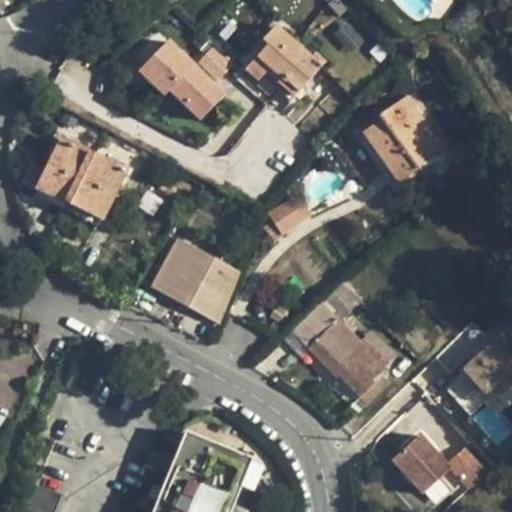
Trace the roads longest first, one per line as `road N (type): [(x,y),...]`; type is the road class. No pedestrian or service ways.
road 1 (residential): [(77,316),(114,321),(281,409),(327,476),(328,511)]
road 2 (residential): [(0,195),(9,233),(77,316)]
